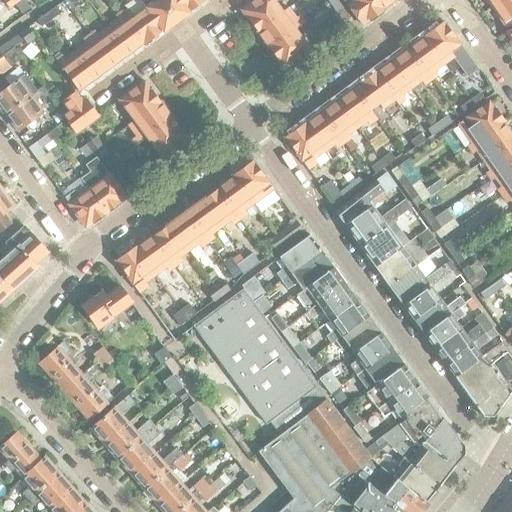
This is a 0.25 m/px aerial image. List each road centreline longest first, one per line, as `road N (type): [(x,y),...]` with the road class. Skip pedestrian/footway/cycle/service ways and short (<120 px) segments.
road 1 (residential): [(253,127),(494,468)]
road 2 (residential): [(87,261),(253,127)]
road 3 (residential): [(253,127),(421,0)]
road 4 (residential): [(127,511),(0,363)]
road 5 (residential): [(0,143),(87,261)]
road 6 (residential): [(0,360),(87,261)]
